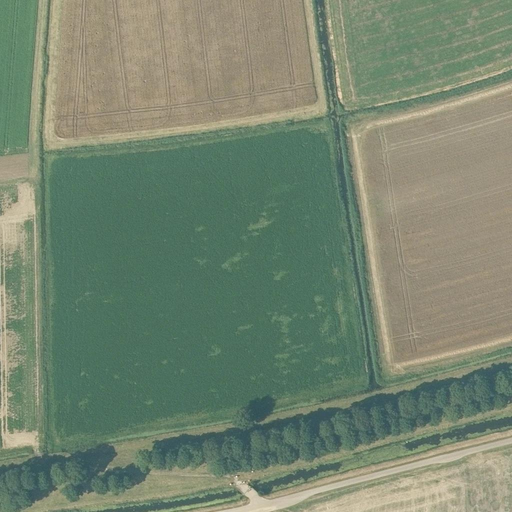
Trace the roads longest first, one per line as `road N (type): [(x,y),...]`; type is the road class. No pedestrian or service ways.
road 1 (track): [(0,470),(268,422),(511,362)]
road 2 (track): [(17,511),(230,478),(511,405)]
road 3 (unclassified): [(226,511),(511,439)]
road 4 (track): [(256,504),(224,476),(47,463),(34,449)]
